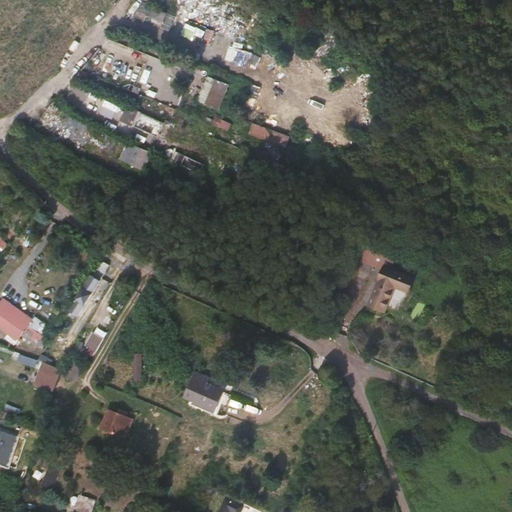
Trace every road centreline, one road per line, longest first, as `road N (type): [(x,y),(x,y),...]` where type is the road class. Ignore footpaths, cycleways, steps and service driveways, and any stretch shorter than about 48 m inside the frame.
road 1 (unclassified): [(340,352),(95,233),(46,195),(0,143)]
road 2 (unclassified): [(340,352),(511,429)]
road 3 (residential): [(120,0),(75,62),(0,137)]
road 4 (unclassified): [(405,511),(340,352)]
